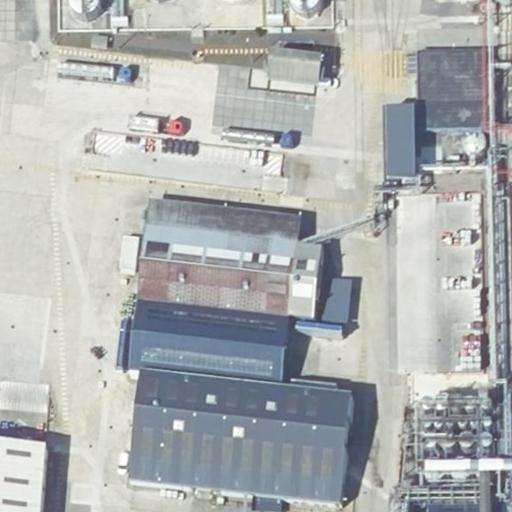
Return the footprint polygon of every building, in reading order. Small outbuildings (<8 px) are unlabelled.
[(72,0),(70,4),(69,7),(69,12),(72,18),(76,22),(83,25),(91,23),(98,16),(99,10),(98,4),(94,0),(72,0)] [(291,0),(290,3),(290,8),(292,12),(294,16),(298,18),(304,20),(308,20),(316,16),(318,12),(320,8),(320,3),(318,0),(291,0)] [(273,55),(269,85),(321,91),(325,61),(273,55)] [(488,132),(486,58),(419,59),(419,64),(409,65),(410,80),(420,79),(421,133),(488,132)] [(423,174),(422,194),(424,376),(492,376),(490,173),(423,174)] [(392,377),(424,376),(422,194),(373,195),(374,238),(388,238),(392,377)] [(271,248),(147,233),(130,380),(141,381),(130,486),(341,509),(352,403),(281,395),(289,321),(263,318),(271,248)] [(322,254),(271,248),(263,318),(289,321),(314,324),(322,254)] [(0,447),(0,511),(42,511),(48,452),(0,447)] [(436,488),(440,489),(444,488),(448,485),(450,481),(451,477),(450,473),(448,469),(444,466),(440,465),(435,465),(432,467),(429,471),(427,475),(427,479),(429,483),(432,487),(436,488)] [(479,479),(479,475),(477,470),(474,467),(470,465),(465,465),(461,466),(457,469),(455,473),(454,477),(455,482),(458,486),(461,488),(466,489),(470,489),(474,487),(477,483),(479,479)] [(495,511),(495,490),(425,492),(425,511),(495,511)]
